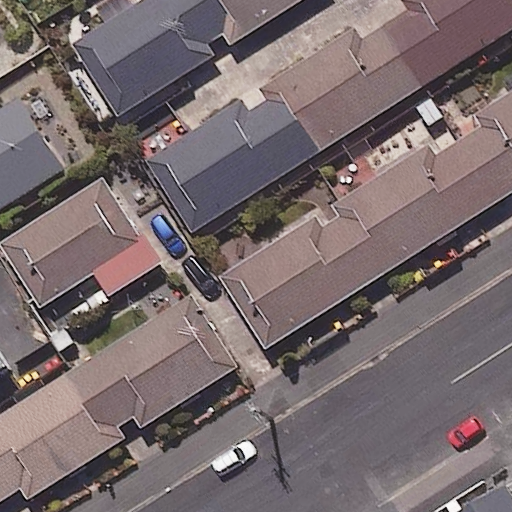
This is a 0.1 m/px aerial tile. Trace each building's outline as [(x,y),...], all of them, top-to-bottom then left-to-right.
[(158,0),(80,49),(124,120),(315,0),(158,0)] [(511,38),(511,0),(415,0),(409,4),(417,16),(360,52),(352,39),(270,91),(279,105),(252,122),(244,108),(152,166),(197,237),(511,38)] [(511,200),(511,100),(467,129),(474,141),(435,166),(429,156),(239,277),(283,346),(511,200)] [(0,220),(69,177),(24,105),(0,119),(0,220)] [(165,268),(106,182),(3,252),(45,314),(99,277),(116,302),(165,268)] [(34,504),(130,443),(124,433),(138,424),(145,434),(242,374),(198,302),(0,425),(0,510),(27,493),(34,504)] [(0,389),(14,381),(0,358),(0,389)]
